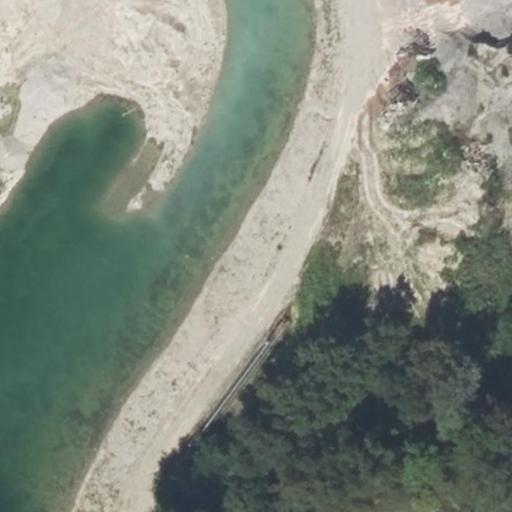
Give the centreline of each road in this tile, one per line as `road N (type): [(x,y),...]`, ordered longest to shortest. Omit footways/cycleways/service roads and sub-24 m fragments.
road 1 (track): [(159,355),(211,0)]
road 2 (track): [(511,482),(482,472),(287,474),(201,500)]
